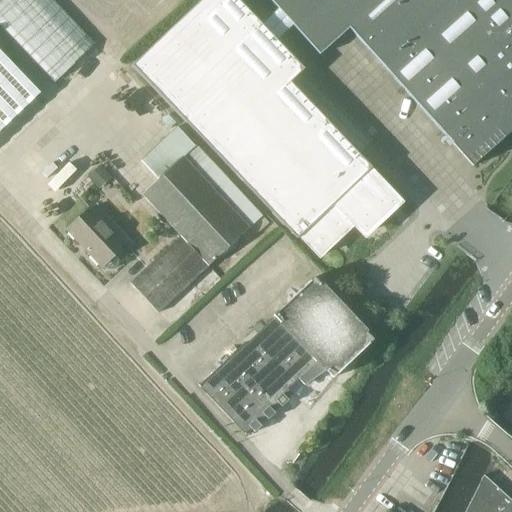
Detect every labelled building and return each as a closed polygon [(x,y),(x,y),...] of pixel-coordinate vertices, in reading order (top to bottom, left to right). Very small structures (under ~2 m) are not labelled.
[(364,234),(386,213),(396,203),(386,192),(387,191),(372,176),(371,176),(367,172),(371,168),(290,83),(304,69),(237,0),(200,0),(131,66),(296,240),(300,237),(319,257),(354,223),(364,234)] [(511,0),(266,0),(317,56),(347,29),(471,167),(511,130),(511,0)] [(0,52),(0,131),(40,94),(0,52)] [(182,158),(181,157),(140,196),(179,237),(129,284),(157,313),(248,227),(261,216),(196,146),(182,158)] [(117,259),(113,254),(123,244),(90,207),(66,230),(100,266),(103,263),(107,268),(113,268),(117,264),(117,259)] [(244,344),(199,387),(243,434),(290,391),(288,389),(298,379),(304,385),(325,371),(333,377),(371,340),(365,333),(365,332),(320,284),(319,285),(312,278),(274,315),(275,317),(246,346),(244,344)] [(511,511),(511,502),(510,500),(484,475),(483,474),(464,511),(511,511)]
